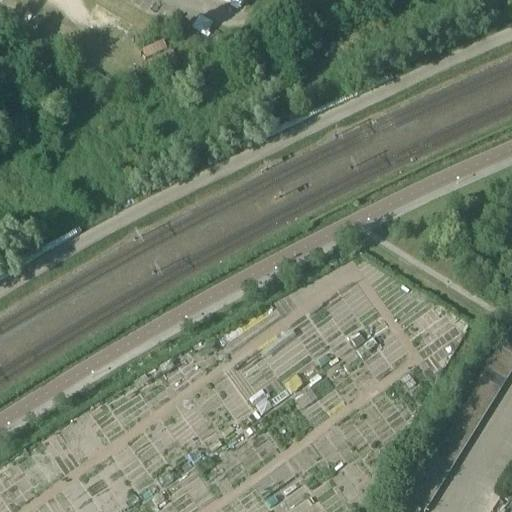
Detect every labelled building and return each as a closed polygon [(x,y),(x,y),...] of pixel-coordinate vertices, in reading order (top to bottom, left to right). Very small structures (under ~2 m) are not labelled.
[(223,0),(240,9),(245,0),(223,0)] [(499,349),(511,357),(511,342),(505,339),(499,349)] [(492,359),(511,371),(511,357),(499,349),(492,359)] [(486,370),(506,382),(511,372),(511,371),(492,359),(486,370)] [(480,379),(482,380),(500,392),(506,382),(486,370),(480,379)] [(476,389),(495,401),(500,392),(482,380),(476,389)] [(470,399),(489,410),(495,401),(476,389),(470,399)] [(465,408),(483,420),(489,410),(470,399),(465,408)] [(459,417),(477,429),(483,420),(465,408),(459,417)] [(453,427),(472,438),(477,429),(459,417),(453,427)] [(447,436),(466,448),(472,438),(453,427),(447,436)] [(441,446),(460,457),(466,448),(447,436),(441,446)] [(435,455),(454,467),(460,457),(441,446),(435,455)] [(435,455),(430,464),(449,476),(454,467),(435,455)] [(449,476),(430,464),(424,474),(442,486),(449,476)] [(418,484),(437,495),(442,486),(424,474),(418,484)] [(412,493),(431,504),(437,495),(418,484),(412,493)] [(406,504),(419,511),(426,511),(431,504),(412,493),(405,503),(406,504)]
